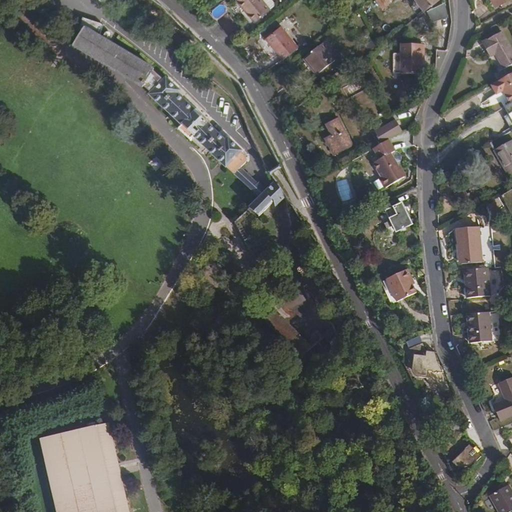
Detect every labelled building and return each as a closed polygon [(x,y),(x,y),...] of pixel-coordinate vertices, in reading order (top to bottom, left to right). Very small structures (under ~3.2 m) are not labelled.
[(259,0),(234,0),(252,22),(268,10),(259,0)] [(414,0),(422,11),(437,0),(414,0)] [(224,13),(214,21),(227,36),(237,28),(224,13)] [(285,195),(274,179),(266,187),(258,179),(256,180),(240,165),(240,164),(244,159),(244,154),(239,150),(239,148),(227,136),(224,138),(206,122),(207,120),(205,117),(202,118),(197,113),(197,111),(195,109),(193,109),(174,91),(175,90),(176,88),(175,87),(164,77),(162,78),(151,68),(151,67),(102,38),(105,26),(88,20),(80,30),(83,34),(75,46),(77,48),(141,85),(142,84),(150,91),(149,93),(180,123),(193,135),(257,196),(248,206),(257,215),(272,200),(274,206),(285,195)] [(297,46),(279,25),(264,38),(281,59),(297,46)] [(511,49),(501,31),(482,41),(490,55),(495,53),(504,67),(511,62),(511,49)] [(369,43),(372,48),(379,43),(376,38),(369,43)] [(322,43),(304,57),(316,74),(335,60),(322,43)] [(421,60),(421,43),(399,43),(398,73),(421,73),(421,60)] [(278,70),(267,79),(276,89),(286,82),(278,70)] [(502,90),(509,102),(511,101),(511,100),(511,71),(490,84),(495,94),(502,90)] [(384,140),(388,138),(402,130),(395,118),(377,129),(384,140)] [(330,135),(324,138),(333,154),(351,144),(337,119),(325,126),(330,135)] [(193,135),(180,123),(177,126),(176,127),(189,139),(193,135)] [(384,140),(373,147),(379,158),(373,161),(381,176),(379,177),(384,187),(404,175),(392,153),(395,151),(388,138),(384,140)] [(511,139),(494,150),(509,176),(511,174),(511,139)] [(465,188),(451,196),(456,206),(471,197),(469,193),(468,194),(465,188)] [(374,201),(377,206),(379,204),(391,199),(390,196),(382,201),(380,198),(374,201)] [(394,201),(385,206),(398,231),(414,223),(404,202),(396,205),(394,201)] [(478,227),(455,229),(457,246),(459,246),(460,264),(481,262),(478,227)] [(469,288),(465,288),(466,298),(489,296),(487,268),(467,270),(469,288)] [(406,269),(384,280),(396,303),(416,292),(409,280),(411,278),(406,269)] [(274,276),(272,280),(272,283),(275,286),(278,287),(281,287),(283,285),(285,283),(284,279),(283,276),(279,275),(276,275),(274,276)] [(270,304),(260,314),(317,376),(346,351),(333,325),(310,345),(270,304)] [(486,313),(466,315),(468,344),(489,342),(486,313)] [(446,375),(436,353),(427,353),(427,357),(414,357),(413,373),(415,377),(417,379),(428,379),(428,372),(432,373),(433,374),(446,375)] [(503,400),(491,405),(498,420),(511,414),(511,375),(511,376),(496,382),(503,400)] [(457,406),(452,408),(457,419),(462,417),(457,406)] [(129,511),(109,426),(40,440),(57,511),(129,511)] [(469,448),(452,464),(455,472),(473,471),(483,459),(473,448),(469,448)] [(489,496),(497,511),(510,511),(511,511),(511,494),(507,485),(489,496)]
